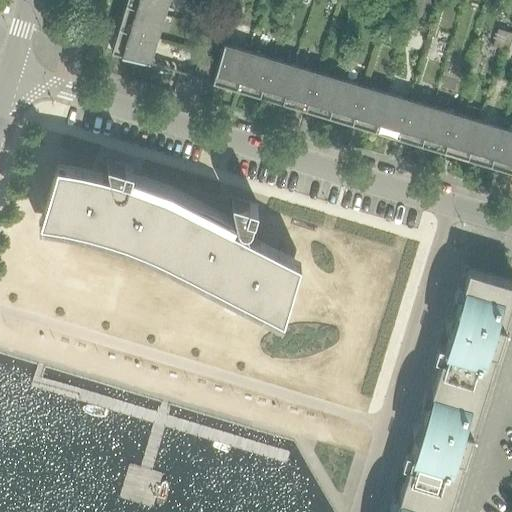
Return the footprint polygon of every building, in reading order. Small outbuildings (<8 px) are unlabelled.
[(126,0),(126,3),(164,15),(168,0),(126,0)] [(126,3),(119,27),(157,38),(164,15),(126,3)] [(224,25),(207,20),(205,28),(221,33),(224,25)] [(157,38),(119,27),(111,51),(149,62),(157,38)] [(219,40),(221,33),(205,28),(202,35),(219,40)] [(494,44),(501,47),(506,30),(498,28),(494,44)] [(501,47),(509,49),(511,37),(511,32),(506,30),(501,47)] [(212,82),(236,89),(248,51),(224,44),(212,82)] [(271,58),(248,51),(236,89),(259,96),(271,58)] [(215,58),(201,53),(195,71),(209,76),(215,58)] [(294,65),(271,58),(259,96),(282,103),(294,65)] [(294,65),(282,103),(306,110),(317,72),(294,65)] [(317,72),(306,110),(329,117),(340,79),(317,72)] [(340,79),(329,117),(352,124),(363,86),(340,79)] [(363,86),(352,124),(375,131),(386,92),(363,86)] [(375,131),(398,137),(409,99),(386,92),(375,131)] [(432,106),(409,99),(398,137),(421,144),(432,106)] [(455,113),(432,106),(421,144),(444,151),(455,113)] [(479,120),(455,113),(444,151),(467,158),(479,120)] [(502,127),(479,120),(467,158),(490,165),(502,127)] [(511,130),(502,127),(490,165),(511,171),(511,130)] [(107,159),(110,173),(99,170),(79,166),(57,162),(38,224),(60,228),(74,231),(71,241),(169,271),(171,266),(282,323),(300,260),(281,250),(282,247),(281,246),(280,250),(249,234),(247,228),(250,227),(251,224),(254,216),(257,204),(232,197),(232,196),(231,196),(237,223),(239,226),(242,228),(241,230),(182,200),(162,191),(149,186),(129,178),(133,167),(108,159),(107,158),(107,159)] [(485,389),(501,333),(511,298),(511,280),(469,267),(437,374),(485,389)] [(437,374),(404,481),(452,496),(485,389),(437,374)] [(404,481),(394,511),(447,511),(452,496),(404,481)]
